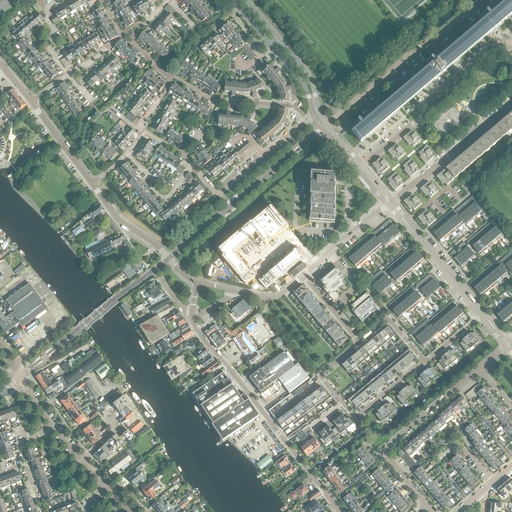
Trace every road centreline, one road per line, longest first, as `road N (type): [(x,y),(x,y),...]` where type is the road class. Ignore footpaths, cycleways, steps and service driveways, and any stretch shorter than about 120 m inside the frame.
road 1 (residential): [(339,511),(191,315)]
road 2 (residential): [(168,258),(323,128)]
road 3 (residential): [(327,125),(479,0)]
road 4 (residential): [(428,506),(386,450),(480,369)]
road 5 (unclassified): [(19,376),(168,258)]
road 6 (residential): [(129,511),(19,376)]
road 7 (residential): [(392,202),(511,102)]
road 8 (residential): [(483,314),(405,221)]
